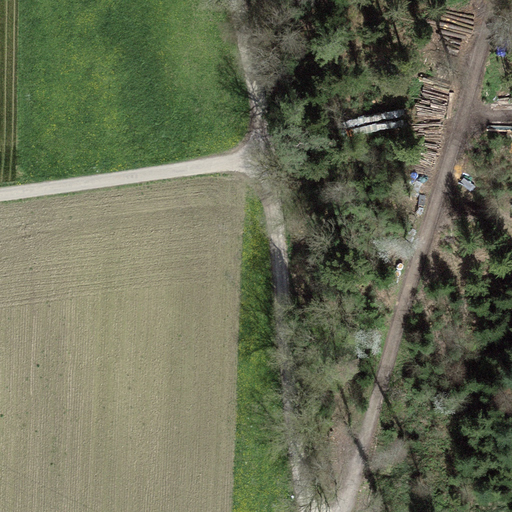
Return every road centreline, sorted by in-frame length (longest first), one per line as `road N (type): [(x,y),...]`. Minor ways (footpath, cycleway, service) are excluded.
road 1 (track): [(335,511),(493,0)]
road 2 (track): [(230,0),(267,151),(286,360),(312,511)]
road 3 (track): [(267,151),(0,188)]
